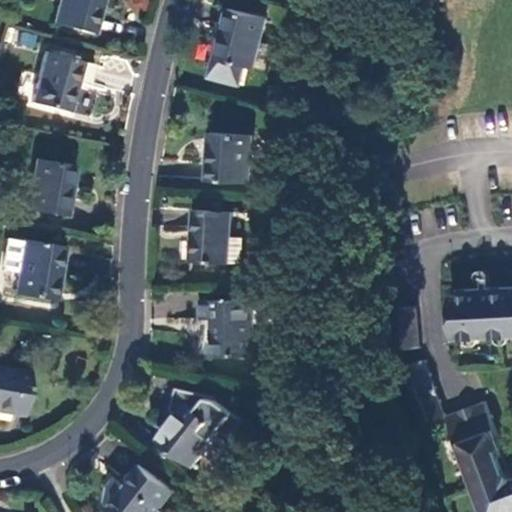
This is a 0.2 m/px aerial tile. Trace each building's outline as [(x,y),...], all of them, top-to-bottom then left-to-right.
[(102,0),(58,0),(52,23),(94,34),(102,0)] [(254,68),(262,41),(268,18),(232,8),(218,57),(254,68)] [(276,44),(262,41),(254,68),(270,71),(276,44)] [(76,80),(81,61),(45,52),(31,102),(68,112),(76,80)] [(93,65),(81,61),(76,80),(88,82),(93,65)] [(251,182),(254,134),(212,132),(209,179),(251,182)] [(65,216),(74,166),(37,159),(27,209),(65,216)] [(233,237),(234,212),(197,210),(194,261),(232,263),(231,262),(244,263),(245,237),(233,237)] [(54,301),(63,246),(22,239),(13,294),(54,301)] [(511,292),(468,295),(457,296),(459,341),(511,338),(511,292)] [(266,299),(201,301),(202,318),(214,317),(215,356),(256,355),(255,323),(265,323),(270,318),(270,303),(266,299)] [(422,308),(393,310),(394,324),(423,321),(422,308)] [(426,350),(423,321),(394,324),(397,352),(426,350)] [(401,371),(406,385),(434,376),(429,360),(401,371)] [(29,372),(0,366),(0,410),(21,414),(29,372)] [(422,426),(449,416),(434,376),(406,385),(422,426)] [(191,402),(161,440),(194,466),(223,428),(191,402)] [(500,451),(507,448),(491,402),(449,416),(485,511),(511,511),(511,474),(509,473),(500,451)] [(167,511),(162,508),(177,490),(142,463),(123,487),(115,481),(111,487),(108,502),(111,503),(108,507),(114,511),(167,511)]
